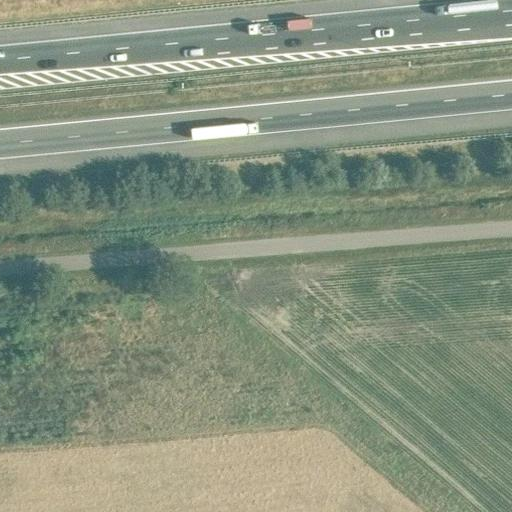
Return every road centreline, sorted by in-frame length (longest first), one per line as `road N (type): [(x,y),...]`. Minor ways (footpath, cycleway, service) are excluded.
road 1 (motorway): [(0,143),(511,95)]
road 2 (motorway): [(511,13),(0,58)]
road 3 (unclassified): [(0,267),(511,228)]
